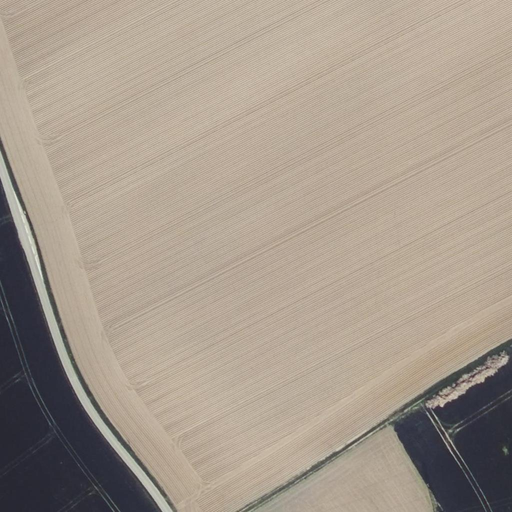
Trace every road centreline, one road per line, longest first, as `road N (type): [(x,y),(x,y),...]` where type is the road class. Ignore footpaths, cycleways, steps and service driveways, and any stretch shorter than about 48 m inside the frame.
road 1 (residential): [(0,162),(72,376),(167,511)]
road 2 (track): [(251,511),(511,345)]
